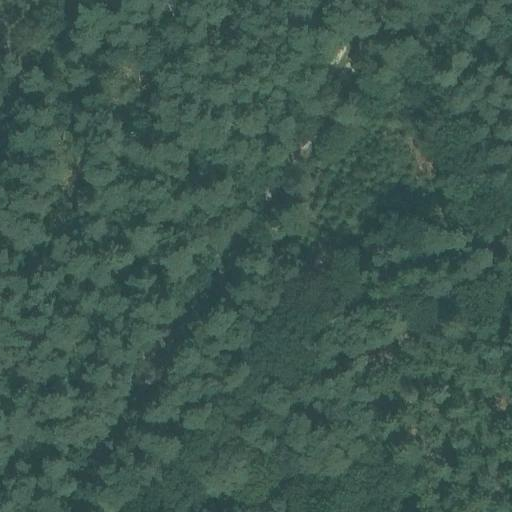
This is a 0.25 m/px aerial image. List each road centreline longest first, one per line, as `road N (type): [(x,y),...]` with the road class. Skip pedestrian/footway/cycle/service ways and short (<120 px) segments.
road 1 (track): [(57,511),(391,0)]
road 2 (track): [(68,0),(348,67)]
road 3 (track): [(186,317),(315,428),(364,493),(365,511)]
road 4 (track): [(373,26),(404,45),(511,247)]
